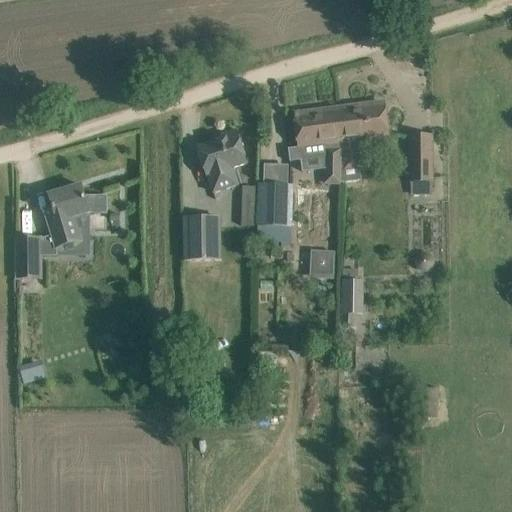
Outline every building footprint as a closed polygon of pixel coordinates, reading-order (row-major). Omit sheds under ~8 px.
[(384,105),(340,111),(345,150),(349,183),(360,182),(359,168),(362,168),(359,143),(389,139),(387,125),(384,105)] [(299,149),(288,150),(290,163),(300,162),(325,159),(325,170),(325,186),(349,183),(345,150),(340,111),(295,116),(298,136),(299,149)] [(222,136),(223,141),(198,148),(207,177),(209,177),(214,194),(239,186),(233,169),(248,165),(238,132),(222,136)] [(410,137),(410,184),(411,184),(412,198),(432,197),(431,184),(433,184),(432,137),(410,137)] [(52,236),(41,240),(41,258),(57,258),(56,250),(81,242),(74,220),(90,215),(107,215),(107,197),(84,197),(81,187),(50,197),(58,222),(49,225),(52,236)] [(293,188),(259,187),(258,241),(290,243),(290,230),(293,230),(293,188)] [(185,220),(186,262),(221,261),(220,218),(185,220)] [(41,258),(41,240),(17,240),(17,280),(42,280),(41,258)] [(312,253),(311,275),(334,277),(336,254),(312,253)] [(358,331),(357,317),(364,317),(364,282),(360,283),(359,271),(344,270),(342,332),(358,331)] [(335,340),(326,344),(328,351),(338,347),(335,340)] [(278,355),(257,355),(256,365),(277,365),(278,355)]
